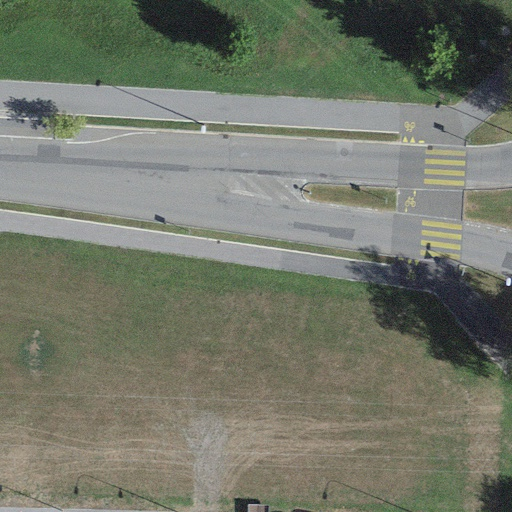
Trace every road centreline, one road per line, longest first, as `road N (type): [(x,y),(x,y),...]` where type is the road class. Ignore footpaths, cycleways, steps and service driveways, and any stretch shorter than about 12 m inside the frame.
road 1 (residential): [(215,182),(300,224),(511,255)]
road 2 (residential): [(511,162),(443,167),(304,157),(215,182)]
road 3 (residential): [(215,182),(0,165)]
